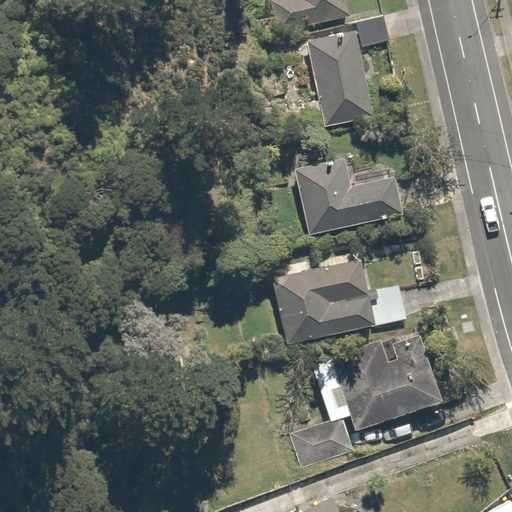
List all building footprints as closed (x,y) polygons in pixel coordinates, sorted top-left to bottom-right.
[(347,16),(342,0),(290,0),(276,4),(284,33),(347,16)] [(370,119),(351,31),(303,41),(322,129),(370,119)] [(396,214),(388,176),(346,186),(340,159),(293,169),(307,234),(396,214)] [(356,260),(270,279),(284,345),(371,326),(356,260)] [(440,402),(416,331),(388,341),(394,361),(384,361),(376,339),(329,355),(354,431),(440,402)] [(335,511),(327,495),(293,511),(335,511)]
